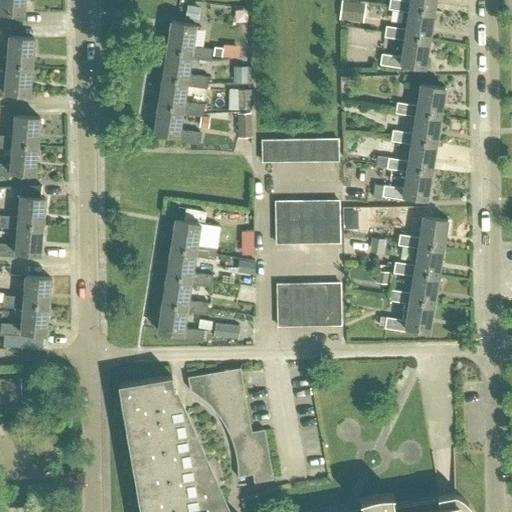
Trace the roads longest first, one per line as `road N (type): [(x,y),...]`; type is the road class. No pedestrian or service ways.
road 1 (residential): [(491,348),(89,355)]
road 2 (residential): [(89,355),(83,0)]
road 3 (residential): [(491,348),(487,0)]
road 4 (residential): [(91,511),(89,355)]
